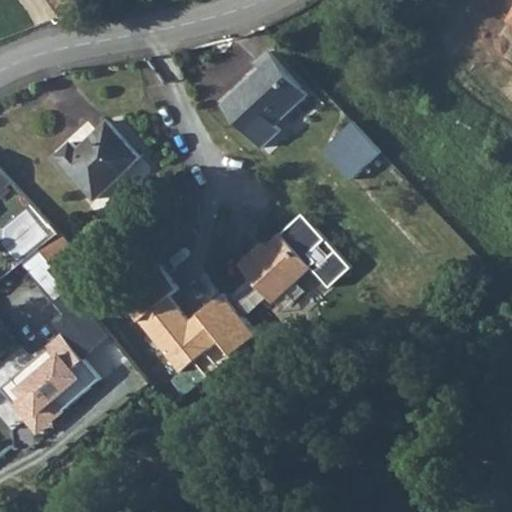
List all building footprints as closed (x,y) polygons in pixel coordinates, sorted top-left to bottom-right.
[(263,72),(243,91),(280,126),(311,95),(271,53),(258,66),(263,72)] [(243,91),(226,108),(267,150),(285,132),(280,126),(243,91)] [(386,150),(357,121),(338,139),(366,169),(386,150)] [(74,143),(57,158),(97,201),(143,159),(110,124),(81,150),(74,143)] [(0,168),(0,186),(9,179),(0,168)] [(265,240),(240,264),(277,304),(316,269),(335,289),(357,266),(307,212),(270,245),(265,240)] [(58,296),(74,283),(44,247),(28,260),(58,296)] [(34,299),(15,274),(0,285),(0,322),(2,325),(34,299)] [(171,297),(142,322),(185,372),(223,339),(205,317),(195,326),(171,297)] [(66,335),(4,389),(30,418),(49,420),(65,407),(68,411),(104,379),(66,335)] [(49,420),(30,418),(42,433),(68,411),(65,407),(49,420)] [(164,479),(148,492),(163,511),(174,511),(184,505),(164,479)]
